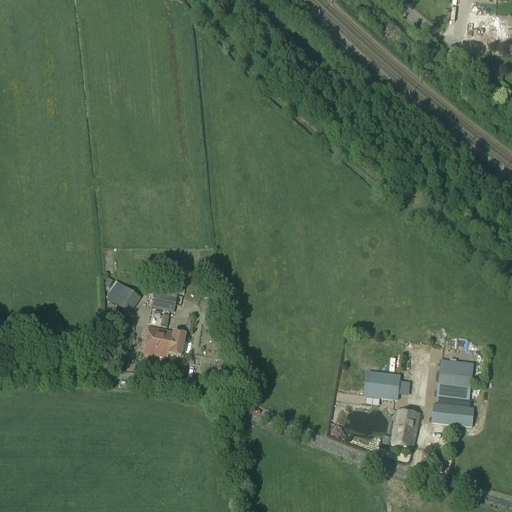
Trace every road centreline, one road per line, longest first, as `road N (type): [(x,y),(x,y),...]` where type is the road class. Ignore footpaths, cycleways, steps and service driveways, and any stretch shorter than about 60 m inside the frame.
road 1 (unclassified): [(511,505),(342,451),(202,393),(0,374)]
road 2 (unclassified): [(511,98),(394,0)]
